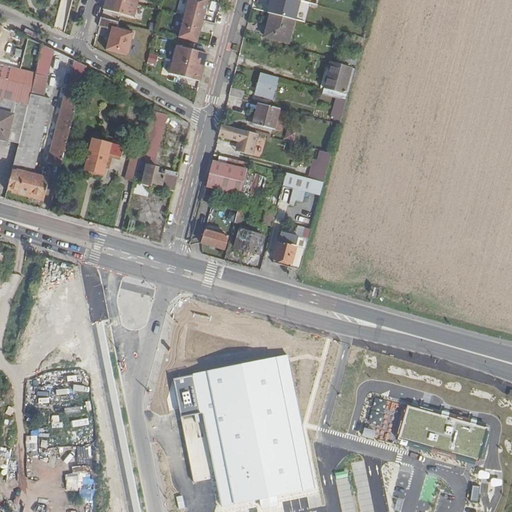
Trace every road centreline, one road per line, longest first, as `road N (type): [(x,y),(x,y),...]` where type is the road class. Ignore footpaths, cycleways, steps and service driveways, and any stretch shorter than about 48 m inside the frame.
road 1 (primary): [(14,221),(39,241),(275,311),(374,335),(397,331)]
road 2 (primary): [(397,331),(378,318),(175,261)]
road 3 (primary): [(175,261),(14,221)]
road 4 (residential): [(210,123),(78,49)]
road 5 (residential): [(210,123),(175,261)]
road 6 (residential): [(241,0),(210,123)]
